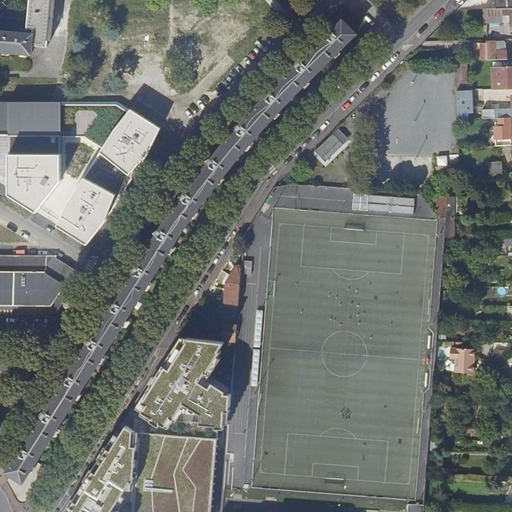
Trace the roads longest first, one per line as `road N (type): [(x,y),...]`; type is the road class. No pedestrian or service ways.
road 1 (residential): [(46,511),(261,175),(397,41)]
road 2 (residential): [(106,272),(205,122),(330,0)]
road 3 (unknown): [(196,133),(156,107),(128,111),(61,194)]
road 4 (residential): [(0,441),(72,326)]
road 5 (residential): [(0,210),(106,272)]
